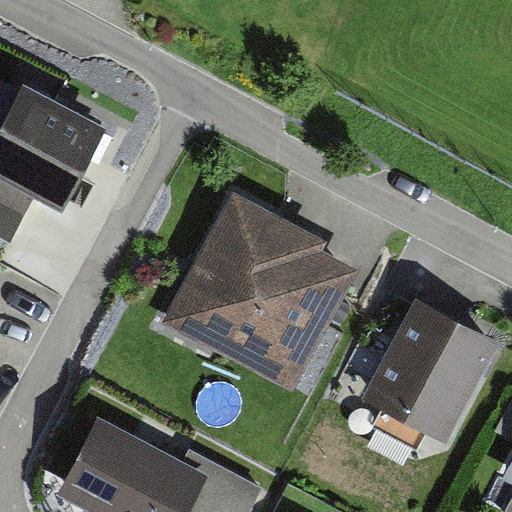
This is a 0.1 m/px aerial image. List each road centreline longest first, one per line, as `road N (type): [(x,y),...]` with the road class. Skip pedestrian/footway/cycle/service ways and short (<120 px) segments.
road 1 (residential): [(194,92),(2,466),(0,489)]
road 2 (residential): [(511,261),(281,150),(194,92)]
road 3 (residential): [(194,92),(9,0)]
